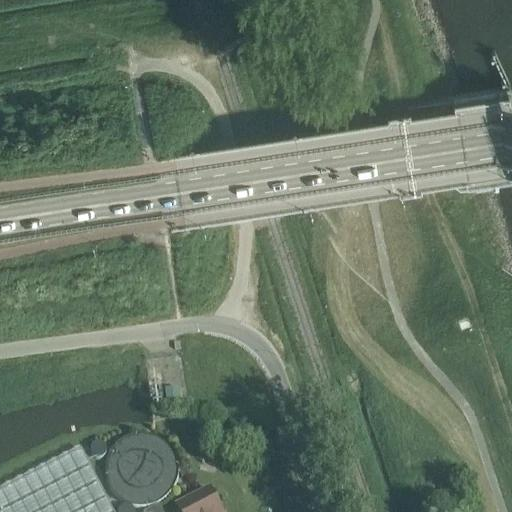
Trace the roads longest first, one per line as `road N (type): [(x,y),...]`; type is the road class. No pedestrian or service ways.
road 1 (tertiary): [(0,225),(511,140)]
road 2 (unclassified): [(0,354),(227,326),(267,362),(320,511)]
road 3 (track): [(227,326),(245,235),(222,124),(197,78),(157,63)]
